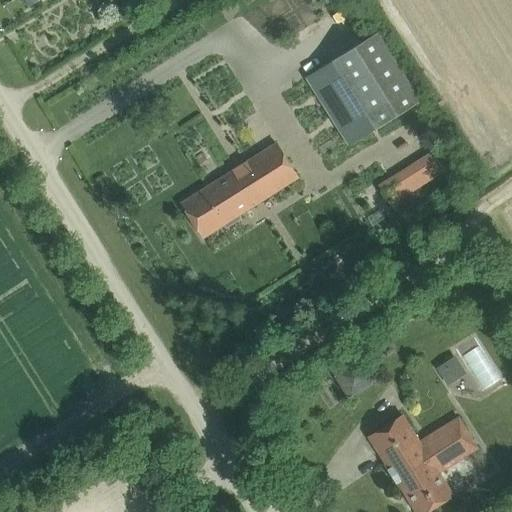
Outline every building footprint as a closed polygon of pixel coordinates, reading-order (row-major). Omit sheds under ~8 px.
[(377,34),(306,78),(348,146),(419,102),(377,34)] [(277,144),(181,204),(203,238),(223,225),(226,229),(242,219),(239,215),(298,178),(277,144)] [(391,206),(442,173),(429,153),(378,186),(391,206)] [(478,349),(461,359),(481,392),(497,382),(478,349)] [(349,400),(376,383),(358,355),(331,373),(349,400)] [(451,355),(438,367),(449,380),(463,368),(451,355)] [(369,437),(415,511),(426,511),(453,496),(439,473),(477,449),(458,418),(420,442),(403,415),(369,437)] [(127,435),(136,431),(133,425),(124,430),(127,435)]
